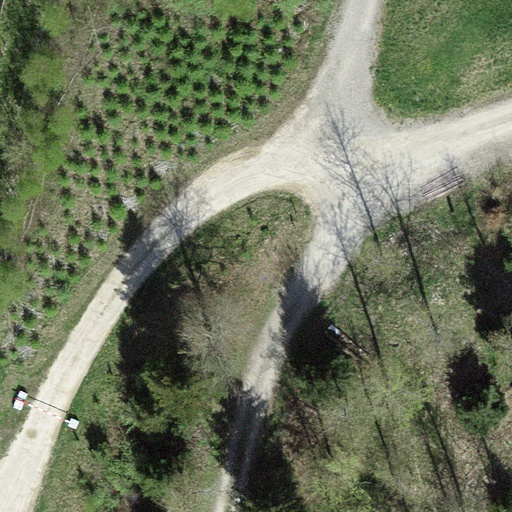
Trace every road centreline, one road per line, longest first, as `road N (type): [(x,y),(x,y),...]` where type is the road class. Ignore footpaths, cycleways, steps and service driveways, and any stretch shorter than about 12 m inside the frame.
road 1 (track): [(233,511),(269,338),(329,178),(511,117)]
road 2 (track): [(0,504),(120,274),(210,182),(267,174),(329,178)]
road 3 (track): [(370,0),(329,178)]
